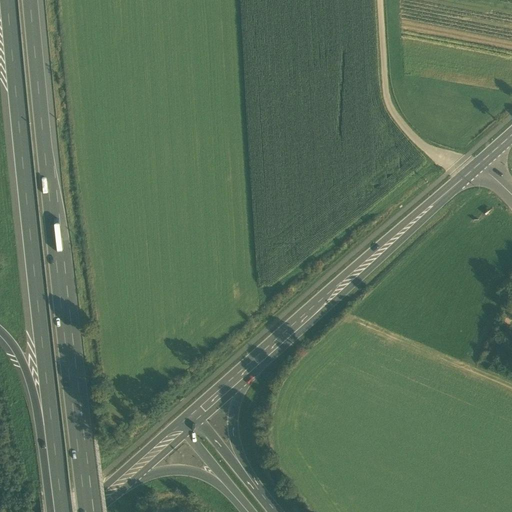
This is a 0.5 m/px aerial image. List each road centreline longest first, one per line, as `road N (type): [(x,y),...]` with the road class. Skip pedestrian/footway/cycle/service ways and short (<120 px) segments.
road 1 (motorway): [(85,511),(28,0)]
road 2 (motorway): [(5,0),(53,449)]
road 3 (tertiary): [(245,369),(475,167)]
road 4 (track): [(475,167),(409,136),(386,100),(379,0)]
road 5 (motorway): [(108,490),(171,471),(199,474),(245,508)]
road 6 (motorway): [(262,501),(232,430),(245,369)]
road 7 (motorway): [(0,335),(22,367),(53,449)]
